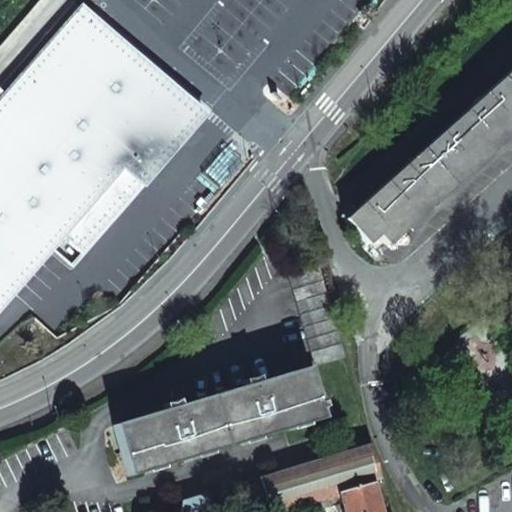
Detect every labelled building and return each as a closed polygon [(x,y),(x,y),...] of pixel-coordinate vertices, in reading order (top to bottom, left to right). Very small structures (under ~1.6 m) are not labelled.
[(0,309),(51,249),(75,267),(191,131),(186,102),(80,9),(0,100),(0,309)] [(376,235),(385,246),(511,131),(511,70),(344,221),(366,245),(376,235)] [(243,163),(227,149),(205,174),(219,189),(243,163)] [(289,277),(316,367),(344,358),(318,269),(289,277)] [(113,426),(128,477),(321,420),(306,369),(113,426)] [(259,478),(269,511),(286,511),(337,496),(371,486),(380,484),(370,445),(259,478)] [(341,511),(378,511),(371,486),(337,496),(341,511)] [(189,499),(188,511),(204,511),(205,494),(189,499)] [(188,511),(189,499),(180,502),(179,511),(188,511)]
